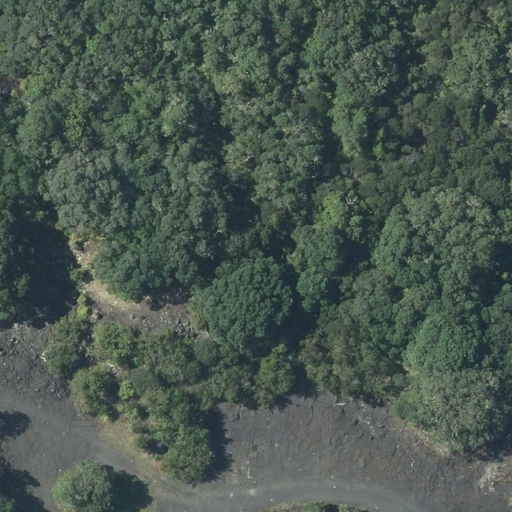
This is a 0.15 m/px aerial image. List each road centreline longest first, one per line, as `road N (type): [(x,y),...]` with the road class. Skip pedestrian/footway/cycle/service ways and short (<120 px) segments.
road 1 (track): [(210,511),(333,491),(367,493),(420,511)]
road 2 (track): [(0,408),(110,459),(176,511)]
